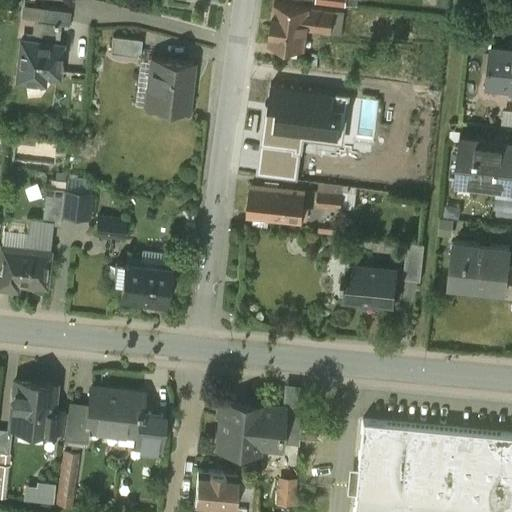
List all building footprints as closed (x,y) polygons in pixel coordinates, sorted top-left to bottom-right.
[(311,6),(275,1),(270,43),(306,48),(308,28),(311,6)] [(343,10),(311,6),(308,28),(340,32),(343,10)] [(71,11),(48,8),(47,22),(54,23),(54,26),(60,26),(61,24),(70,25),(71,11)] [(143,37),(114,35),(113,52),(141,55),(143,37)] [(62,44),(21,39),(17,79),(44,82),(45,74),(59,75),(62,44)] [(511,44),(492,43),(489,79),(511,81),(511,44)] [(194,60),(154,55),(149,103),(189,108),(194,60)] [(269,82),(263,128),(303,133),(340,137),(346,92),(269,82)] [(303,133),(263,128),(257,173),(298,178),(303,133)] [(511,141),(463,137),(459,177),(511,182),(511,141)] [(328,183),(327,192),(318,191),(316,205),(340,209),(343,185),(328,183)] [(306,191),(253,184),(250,213),(302,219),(306,191)] [(63,199),(47,197),(45,221),(61,223),(63,199)] [(125,218),(97,214),(95,231),(123,234),(125,218)] [(511,245),(455,239),(450,282),(472,285),(472,279),(504,283),(503,288),(506,289),(508,266),(511,245)] [(425,243),(409,242),(405,277),(421,279),(425,243)] [(48,249),(2,244),(0,260),(0,287),(18,289),(18,282),(44,285),(48,249)] [(167,256),(142,253),(141,262),(117,259),(114,282),(122,283),(120,297),(150,301),(149,303),(166,305),(171,261),(167,256)] [(397,268),(353,264),(352,278),(342,277),(341,286),(343,287),(342,301),(393,305),(397,268)] [(511,266),(508,266),(506,289),(503,288),(502,295),(511,296),(511,266)] [(56,383),(16,379),(15,390),(16,390),(14,404),(13,404),(11,426),(51,430),(56,383)] [(144,393),(92,387),(89,413),(87,427),(89,427),(139,433),(144,393)] [(282,407),(224,401),(219,447),(257,451),(259,433),(276,435),(275,438),(275,439),(276,440),(277,441),(281,441),(284,407),(282,407)] [(302,405),(283,403),(282,407),(284,407),(281,441),(299,444),(300,437),(302,414),(302,405)] [(89,413),(69,410),(65,437),(87,440),(89,427),(87,427),(89,413)] [(325,415),(302,414),(300,437),(323,439),(325,415)] [(511,511),(511,432),(362,419),(353,511),(511,511)] [(12,430),(0,428),(0,452),(10,453),(12,430)] [(137,460),(101,455),(100,462),(96,488),(96,494),(131,499),(137,460)] [(100,462),(76,458),(73,485),(96,488),(100,462)] [(238,472),(197,468),(194,503),(211,505),(233,507),(234,508),(234,505),(238,472)] [(280,501),(299,501),(299,473),(281,473),(280,501)]
